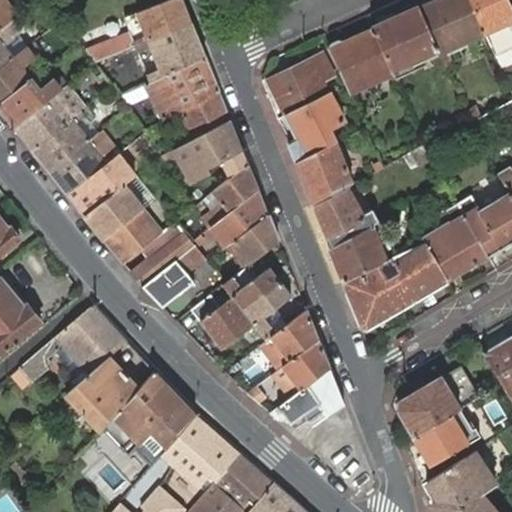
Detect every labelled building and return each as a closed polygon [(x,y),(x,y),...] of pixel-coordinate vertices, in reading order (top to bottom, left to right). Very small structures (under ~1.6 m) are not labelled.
[(191,19),(183,0),(159,0),(157,1),(123,15),(135,42),(191,19)] [(471,0),(431,0),(419,6),(436,46),(438,50),(484,29),(471,0)] [(511,6),(509,0),(471,0),(484,29),(494,52),(511,44),(511,41),(509,34),(511,32),(511,6)] [(0,26),(12,17),(3,6),(0,8),(0,26)] [(419,6),(373,27),(391,67),(436,46),(419,6)] [(0,26),(0,64),(26,43),(15,28),(19,25),(17,21),(19,19),(16,14),(12,17),(0,26)] [(204,53),(191,19),(135,42),(150,77),(204,53)] [(373,27),(331,46),(346,81),(349,89),(392,69),(391,67),(373,27)] [(0,64),(0,99),(31,75),(22,64),(40,49),(32,39),(26,43),(0,64)] [(285,112),(328,90),(323,78),(335,73),(325,50),(270,76),(285,112)] [(218,86),(204,53),(150,77),(144,80),(132,86),(135,94),(150,89),(161,117),(181,106),(218,86)] [(0,99),(0,106),(14,123),(60,86),(66,82),(60,73),(40,88),(31,75),(0,99)] [(132,86),(144,80),(141,75),(129,79),(132,86)] [(113,82),(108,76),(99,83),(104,90),(113,82)] [(14,123),(32,146),(79,109),(77,106),(78,96),(72,89),(60,86),(14,123)] [(229,114),(218,86),(181,106),(191,125),(156,146),(161,152),(229,114)] [(341,118),(328,90),(285,112),(295,136),(287,140),(295,159),(334,138),(329,124),(341,118)] [(511,95),(489,108),(494,116),(500,113),(509,129),(511,126),(511,95)] [(489,108),(476,115),(480,123),(494,116),(489,108)] [(32,146),(50,168),(90,136),(78,120),(84,115),(79,109),(32,146)] [(242,147),(229,114),(161,152),(165,160),(176,153),(192,179),(209,168),(208,165),(242,147)] [(78,120),(90,136),(97,130),(84,115),(78,120)] [(468,119),(467,120),(475,133),(484,129),(480,123),(476,115),(468,119)] [(97,130),(90,136),(103,153),(111,147),(97,130)] [(50,168),(67,189),(115,151),(111,147),(103,153),(90,136),(50,168)] [(351,181),(334,138),(295,159),(312,202),(351,181)] [(67,189),(86,212),(125,181),(134,173),(122,158),(133,149),(128,142),(115,151),(67,189)] [(375,168),(382,164),(375,148),(368,151),(375,168)] [(257,186),(247,158),(213,187),(221,198),(203,214),(210,223),(257,186)] [(498,171),(509,190),(511,194),(511,174),(508,169),(507,165),(498,171)] [(134,173),(125,181),(139,199),(148,191),(134,173)] [(86,212),(104,235),(152,196),(148,191),(139,199),(125,181),(86,212)] [(215,230),(226,244),(268,211),(257,186),(210,223),(204,229),(206,232),(209,230),(212,233),(215,230)] [(313,205),(329,245),(380,218),(374,205),(361,211),(349,188),(313,205)] [(464,211),(488,251),(511,236),(511,194),(509,190),(481,207),(473,193),(473,192),(458,200),(464,211)] [(424,235),(425,238),(447,276),(488,251),(464,211),(458,200),(454,194),(442,200),(452,219),(448,219),(439,223),(437,229),(424,235)] [(123,259),(166,226),(177,218),(168,205),(163,210),(152,196),(104,235),(123,259)] [(268,211),(226,244),(243,264),(278,237),(268,211)] [(131,268),(143,282),(194,242),(192,238),(177,218),(166,226),(172,235),(131,268)] [(343,278),(395,252),(398,247),(390,230),(384,230),(380,218),(329,245),(343,278)] [(7,229),(0,220),(0,254),(19,239),(9,227),(7,229)] [(447,276),(425,238),(395,252),(343,278),(361,323),(366,325),(447,276)] [(143,282),(161,303),(187,282),(181,274),(204,256),(194,242),(143,282)] [(233,273),(225,279),(223,280),(232,292),(242,306),(279,278),(267,263),(241,283),(233,273)] [(242,306),(254,320),(266,337),(277,328),(265,312),(291,292),(279,278),(242,306)] [(22,306),(0,279),(0,355),(40,321),(25,303),(22,306)] [(212,289),(191,305),(224,343),(254,320),(242,306),(232,292),(221,301),(212,289)] [(126,340),(93,305),(12,376),(22,387),(30,381),(32,383),(49,368),(46,365),(50,362),(48,358),(52,355),(63,346),(84,369),(74,378),(70,381),(75,386),(89,374),(126,340)] [(261,341),(278,364),(317,334),(306,307),(277,328),(266,337),(261,341)] [(511,400),(511,332),(482,350),(500,381),(508,394),(511,400)] [(281,381),(290,392),(328,362),(317,334),(278,364),(245,389),(257,399),(281,381)] [(137,352),(126,340),(89,374),(75,386),(66,393),(101,430),(109,422),(117,412),(138,389),(119,369),(137,352)] [(63,346),(52,355),(74,378),(84,369),(63,346)] [(328,411),(344,401),(328,362),(290,392),(269,408),(281,418),(286,413),(292,419),(305,410),(309,415),(323,405),(328,411)] [(459,406),(480,394),(462,362),(400,399),(397,407),(413,435),(459,406)] [(155,371),(138,389),(117,412),(109,422),(133,447),(142,438),(150,430),(155,434),(147,441),(160,455),(167,447),(196,414),(155,371)] [(472,429),(459,406),(413,435),(430,465),(480,435),(476,426),(472,429)] [(235,449),(206,422),(179,453),(172,462),(200,488),(209,479),(235,449)] [(432,502),(437,511),(448,511),(479,492),(496,481),(491,474),(495,472),(482,452),(479,454),(475,447),(426,479),(438,499),(432,502)] [(247,511),(273,483),(235,449),(209,479),(213,483),(188,511),(247,511)] [(15,479),(6,466),(0,470),(0,488),(12,480),(15,479)] [(305,511),(273,483),(247,511),(305,511)] [(495,511),(479,492),(448,511),(495,511)]
